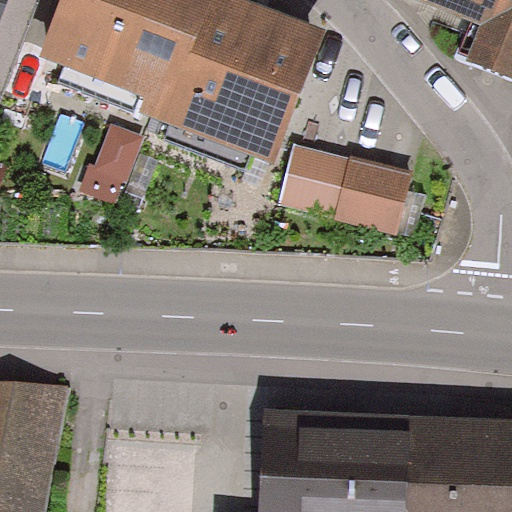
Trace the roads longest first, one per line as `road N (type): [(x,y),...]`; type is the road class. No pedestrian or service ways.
road 1 (primary): [(501,334),(0,312)]
road 2 (residential): [(346,0),(506,198),(501,334)]
